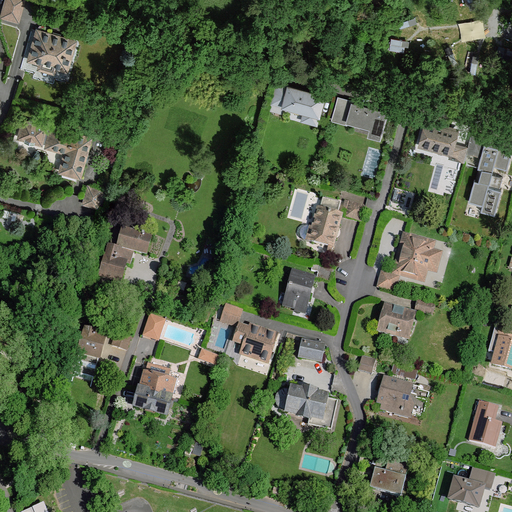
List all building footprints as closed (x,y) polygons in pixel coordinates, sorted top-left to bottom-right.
[(6,2),(2,17),(19,22),(23,7),(6,2)] [(325,16),(328,6),(318,3),(315,13),(325,16)] [(486,18),(462,20),(463,39),(488,36),(486,18)] [(38,30),(30,59),(67,70),(75,41),(38,30)] [(393,37),(392,47),(408,49),(409,38),(393,37)] [(286,103),(290,88),(277,84),(272,99),(286,103)] [(286,103),(285,105),(306,111),(304,119),(316,123),(323,97),(290,88),(286,103)] [(349,117),(353,103),(338,99),(334,113),(349,117)] [(397,105),(386,102),(384,109),(400,113),(401,110),(400,107),(397,105)] [(383,111),(353,103),(349,117),(348,119),(372,125),(370,132),(381,136),(386,115),(384,115),(385,111),(383,111)] [(399,118),(400,113),(384,109),(383,111),(385,111),(384,115),(386,115),(399,118)] [(46,128),(46,126),(24,120),(20,137),(42,143),(42,142),(46,128)] [(487,136),(496,139),(500,124),(485,120),(481,135),(487,136)] [(457,131),(427,123),(421,144),(451,152),(454,144),(457,131)] [(48,143),(47,146),(66,152),(61,171),(80,176),(91,138),(52,127),(52,129),(48,143)] [(52,129),(46,128),(42,142),(48,143),(52,129)] [(508,142),(496,139),(487,136),(478,166),(480,167),(498,172),(499,172),(508,142)] [(468,147),(454,144),(451,152),(450,158),(464,162),(468,147)] [(476,149),(468,147),(464,162),(472,164),(476,149)] [(498,172),(480,167),(478,174),(496,179),(498,172)] [(106,188),(87,184),(83,203),(102,208),(106,188)] [(321,210),(338,215),(341,204),(323,199),(321,210)] [(365,207),(345,202),(343,210),(348,211),(347,218),(361,222),(365,207)] [(25,214),(4,209),(3,216),(8,218),(7,221),(8,223),(11,224),(14,223),(15,220),(23,222),(25,214)] [(316,231),(313,242),(333,248),(342,216),(338,215),(321,210),(318,209),(314,228),(313,230),(316,231)] [(313,230),(314,228),(308,227),(304,228),(301,231),(300,234),(301,238),(304,241),(313,243),(313,242),(316,231),(313,230)] [(115,230),(110,249),(119,251),(124,232),(115,230)] [(150,239),(124,232),(119,251),(110,249),(109,249),(102,276),(120,281),(125,264),(129,265),(133,251),(146,255),(150,239)] [(434,244),(405,236),(395,273),(422,280),(425,268),(435,271),(440,254),(431,252),(434,244)] [(319,273),(321,266),(314,264),(312,271),(319,273)] [(335,270),(321,266),(319,273),(317,280),(331,284),(335,270)] [(294,273),(285,305),(305,312),(314,278),(294,273)] [(395,292),(399,278),(382,273),(379,287),(395,292)] [(100,285),(87,282),(86,288),(98,291),(100,285)] [(91,294),(84,292),(81,304),(88,306),(91,294)] [(435,305),(419,301),(416,311),(433,315),(435,305)] [(212,308),(198,303),(193,317),(207,322),(212,308)] [(242,312),(227,307),(222,322),(237,326),(242,312)] [(386,307),(380,329),(410,338),(416,315),(386,307)] [(165,321),(151,316),(148,322),(163,327),(165,321)] [(158,342),(163,327),(148,322),(143,337),(158,342)] [(511,328),(497,324),(489,352),(496,354),(494,364),(511,369),(511,328)] [(268,362),(277,336),(251,328),(250,330),(240,327),(235,342),(245,345),(242,354),(268,362)] [(84,339),(78,362),(97,367),(106,335),(97,332),(96,334),(86,331),(84,339)] [(132,336),(117,332),(113,346),(127,351),(132,336)] [(323,347),(305,343),(301,358),(320,362),(323,347)] [(219,357),(202,351),(200,359),(216,365),(219,357)] [(363,357),(359,371),(372,375),(376,361),(363,357)] [(170,372),(148,365),(141,393),(169,401),(172,393),(174,394),(177,382),(167,380),(170,372)] [(396,365),(393,377),(417,382),(419,370),(396,365)] [(413,387),(385,380),(381,391),(384,392),(383,398),(386,399),(383,411),(393,414),(394,410),(412,415),(414,407),(410,398),(413,387)] [(289,412),(294,392),(287,391),(283,391),(278,396),(277,402),(278,406),(280,409),(285,411),(289,412)] [(326,398),(294,391),(294,392),(289,412),(289,413),(310,418),(320,420),(325,400),(326,398)] [(165,416),(169,401),(141,393),(138,402),(137,408),(165,416)] [(338,402),(325,400),(320,420),(310,418),(310,423),(332,429),(338,402)] [(496,407),(480,403),(470,441),(492,447),(499,423),(492,421),(496,407)] [(408,471),(410,464),(389,458),(387,466),(408,471)] [(375,470),(370,489),(401,498),(406,478),(375,470)] [(450,500),(479,508),(484,489),(490,491),(494,476),(474,471),(470,484),(455,480),(450,500)]
